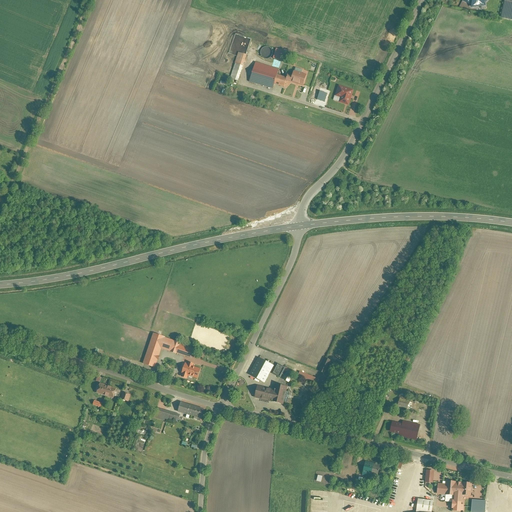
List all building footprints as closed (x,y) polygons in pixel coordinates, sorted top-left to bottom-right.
[(511,0),(505,0),(501,19),(511,21),(511,0)] [(276,50),(272,59),(281,63),(285,53),(276,50)] [(247,57),(238,54),(229,80),(238,83),(247,57)] [(287,79),(277,77),(279,71),(256,63),(250,83),(273,90),(274,86),(284,89),(286,82),(290,84),(292,77),(288,76),(287,79)] [(292,77),(290,84),(303,88),(307,77),(302,75),(303,71),(295,68),(292,77)] [(334,97),(340,99),(338,103),(348,107),(353,91),(338,86),(334,97)] [(154,370),(161,351),(173,356),(174,354),(190,360),(194,350),(154,335),(143,366),(154,370)] [(325,375),(332,361),(324,357),(318,371),(325,375)] [(274,366),(258,358),(248,375),(264,384),(274,366)] [(186,383),(188,377),(197,381),(201,371),(194,369),(195,366),(189,363),(188,365),(185,364),(181,375),(182,376),(180,381),(186,383)] [(286,368),(277,363),(271,374),(280,378),(286,368)] [(293,375),(286,372),(282,380),(289,383),(293,375)] [(320,379),(299,372),(297,377),(318,384),(320,379)] [(98,381),(95,390),(113,397),(116,388),(98,381)] [(273,389),(257,386),(254,398),(283,405),(287,387),(275,384),(273,389)] [(123,391),(120,399),(127,401),(130,394),(123,391)] [(410,401),(400,398),(397,407),(406,410),(410,401)] [(180,402),(177,412),(200,419),(203,409),(180,402)] [(180,415),(156,408),(153,418),(164,421),(164,420),(168,421),(168,420),(175,422),(175,421),(181,422),(183,418),(179,417),(180,415)] [(420,425),(403,421),(402,424),(392,422),(390,432),(400,434),(400,436),(405,437),(405,439),(417,441),(420,425)] [(380,465),(365,462),(361,476),(370,478),(371,476),(377,477),(380,465)] [(434,471),(426,470),(425,483),(433,483),(434,471)] [(472,483),(446,481),(446,485),(438,484),(437,495),(454,496),(453,500),(452,500),(451,509),(453,509),(453,511),(457,511),(460,511),(461,511),(463,511),(464,505),(462,504),(462,497),(471,497),(472,483)] [(321,509),(321,498),(312,498),(312,509),(321,509)] [(431,511),(433,501),(418,499),(415,511),(431,511)] [(470,506),(484,508),(485,502),(470,500),(470,506)]
